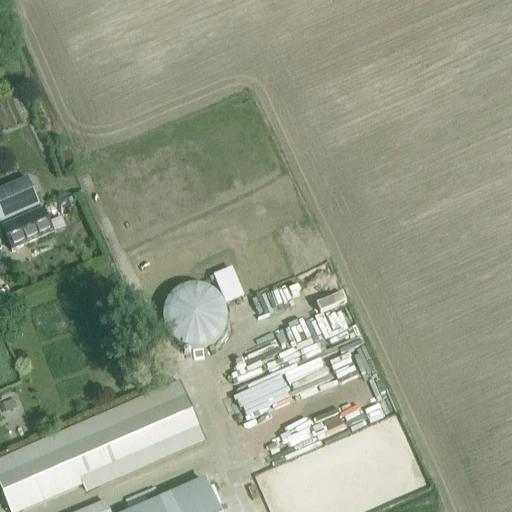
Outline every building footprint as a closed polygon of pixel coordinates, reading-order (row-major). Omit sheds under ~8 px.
[(0,219),(32,206),(22,180),(0,189),(0,219)] [(72,198),(58,204),(61,211),(75,206),(72,198)] [(55,235),(45,212),(3,231),(12,253),(55,235)] [(214,277),(228,305),(244,297),(230,269),(214,277)] [(228,322),(228,316),(227,310),(225,304),(222,299),(218,294),(213,291),(208,288),(202,286),(196,285),(190,286),(184,288),(179,290),(174,294),(170,299),(167,304),(165,310),(164,316),(164,322),(165,328),(168,333),(171,338),(176,342),(181,346),(187,348),(193,349),(199,349),(205,348),(210,346),(216,343),(220,339),(224,334),(226,328),(228,322)] [(132,371),(124,374),(129,390),(137,388),(132,371)] [(177,456),(206,444),(180,384),(150,397),(64,435),(90,494),(177,456)] [(108,511),(105,504),(86,511),(216,511),(204,482),(132,511),(108,511)]
